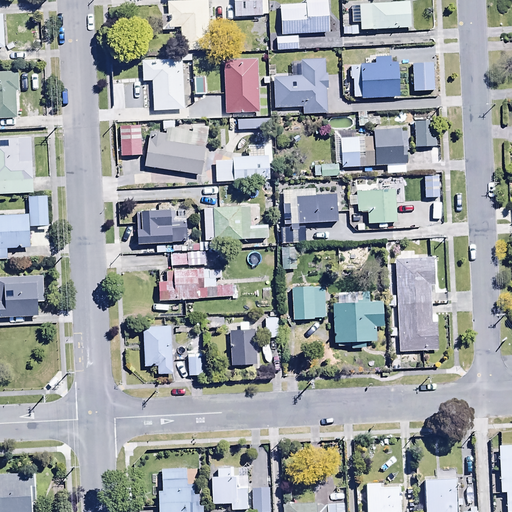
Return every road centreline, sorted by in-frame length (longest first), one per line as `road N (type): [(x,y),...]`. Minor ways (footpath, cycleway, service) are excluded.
road 1 (unclassified): [(74,0),(95,417)]
road 2 (residential): [(470,0),(491,398)]
road 3 (residential): [(491,398),(95,417)]
